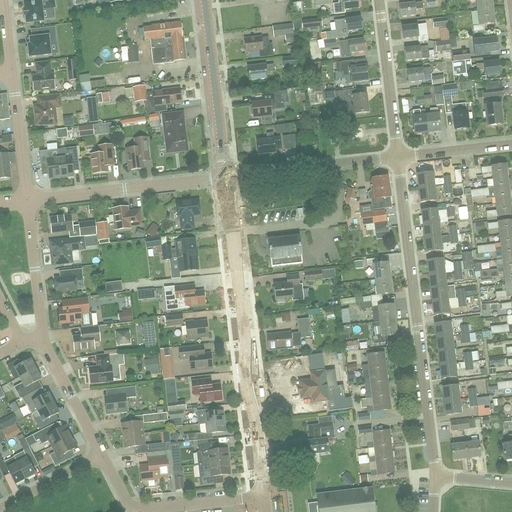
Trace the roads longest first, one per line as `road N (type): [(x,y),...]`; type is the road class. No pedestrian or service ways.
road 1 (residential): [(437,477),(397,157)]
road 2 (tertiary): [(263,496),(232,233)]
road 3 (residential): [(25,199),(225,176)]
road 4 (residential): [(263,496),(142,510),(126,500),(101,455)]
road 5 (tertiary): [(225,176),(204,0)]
road 6 (residential): [(232,233),(332,221),(340,212),(335,164)]
road 7 (residential): [(397,157),(378,0)]
road 8 (residential): [(44,343),(25,199)]
road 9 (residential): [(11,72),(25,199)]
road 10 (residential): [(101,455),(44,343)]
